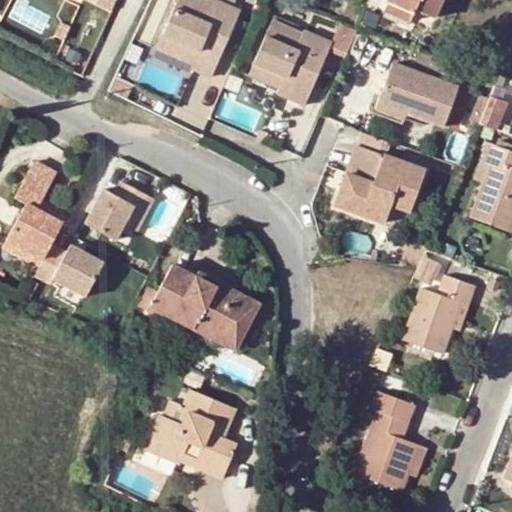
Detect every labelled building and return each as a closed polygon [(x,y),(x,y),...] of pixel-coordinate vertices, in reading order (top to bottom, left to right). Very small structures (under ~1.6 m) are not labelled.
[(210,0),(171,0),(157,33),(194,51),(189,62),(187,67),(207,77),(236,12),(210,0)] [(384,0),(384,1),(410,13),(412,11),(431,18),(438,0),(384,0)] [(406,22),(410,13),(384,1),(380,11),(406,22)] [(266,17),(248,59),(276,71),(272,83),(269,89),(299,102),(318,58),(289,45),(296,30),(266,17)] [(351,29),(334,23),(324,47),(339,54),(351,29)] [(151,46),(189,62),(194,51),(157,33),(151,46)] [(434,58),(413,51),(411,58),(463,77),(465,69),(434,58)] [(243,71),(272,83),(276,71),(248,59),(243,71)] [(392,67),(378,107),(406,118),(442,131),(458,90),(392,67)] [(245,84),(229,77),(223,91),(239,97),(245,84)] [(477,89),(465,121),(497,133),(509,101),(477,89)] [(403,126),(406,118),(378,107),(375,115),(403,126)] [(357,141),(381,151),(386,139),(362,129),(357,141)] [(511,145),(496,139),(493,146),(511,153),(511,145)] [(480,183),(468,218),(508,233),(511,222),(511,153),(493,146),(483,143),(478,156),(481,157),(488,160),(480,183)] [(425,174),(355,149),(332,210),(368,223),(370,216),(386,222),(390,211),(409,217),(425,174)] [(480,183),(488,160),(481,157),(472,180),(480,183)] [(26,206),(8,239),(44,261),(52,245),(62,226),(38,211),(44,201),(57,176),(34,162),(14,199),(26,206)] [(117,242),(126,227),(136,209),(149,216),(157,202),(123,184),(115,196),(104,190),(85,224),(117,242)] [(68,215),(44,201),(38,211),(62,226),(68,215)] [(140,235),(149,216),(136,209),(126,227),(140,235)] [(386,222),(370,216),(368,223),(384,229),(386,222)] [(410,267),(419,243),(401,237),(395,263),(410,267)] [(44,261),(8,239),(3,248),(40,268),(44,261)] [(105,265),(71,247),(68,253),(52,245),(44,261),(40,268),(35,278),(51,288),(54,283),(86,301),(105,265)] [(149,308),(192,331),(197,322),(228,340),(238,321),(247,326),(258,305),(214,281),(211,286),(193,276),(172,265),(149,308)] [(193,276),(211,286),(214,281),(197,271),(193,276)] [(435,294),(419,288),(400,339),(439,353),(449,328),(459,302),(466,305),(473,286),(442,275),(435,294)] [(466,305),(459,302),(449,328),(457,331),(466,305)] [(192,331),(233,353),(247,326),(238,321),(228,340),(197,322),(192,331)] [(385,371),(392,355),(375,348),(368,364),(385,371)] [(183,384),(200,391),(205,379),(189,372),(183,384)] [(169,403),(152,441),(163,447),(159,457),(182,467),(183,464),(223,481),(238,449),(224,442),(238,414),(194,392),(185,410),(169,403)] [(370,409),(375,413),(352,474),(399,491),(405,474),(416,445),(400,439),(385,433),(391,418),(405,423),(412,405),(376,392),(370,409)] [(391,418),(385,433),(400,439),(405,423),(391,418)] [(147,451),(159,457),(163,447),(152,441),(147,451)] [(424,448),(416,445),(405,474),(413,477),(424,448)] [(511,447),(500,478),(511,482),(511,447)]
